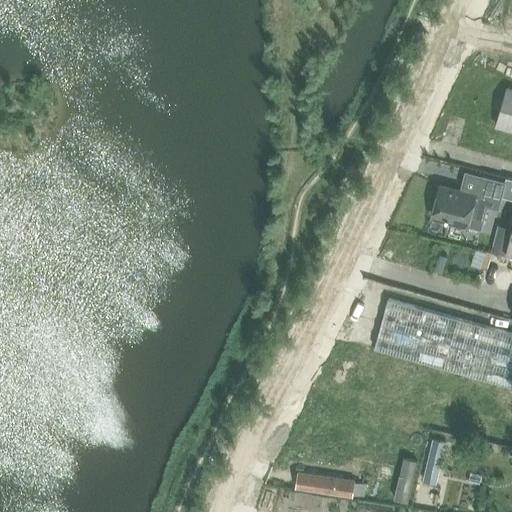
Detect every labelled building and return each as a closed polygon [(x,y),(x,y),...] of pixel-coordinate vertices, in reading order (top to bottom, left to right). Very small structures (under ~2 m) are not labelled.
[(511,88),(508,88),(496,127),(511,131),(511,88)] [(511,134),(467,121),(459,146),(511,162),(511,134)] [(427,210),(428,218),(466,228),(467,227),(479,229),(485,207),(496,209),(504,181),(462,172),(458,188),(437,183),(432,191),(427,210)] [(498,226),(492,250),(506,253),(511,229),(507,228),(498,226)] [(511,333),(388,299),(374,348),(511,386),(511,333)] [(430,449),(428,460),(440,463),(442,451),(430,449)] [(364,496),(366,484),(354,483),(354,480),(300,471),(297,486),(352,495),(364,496)]
